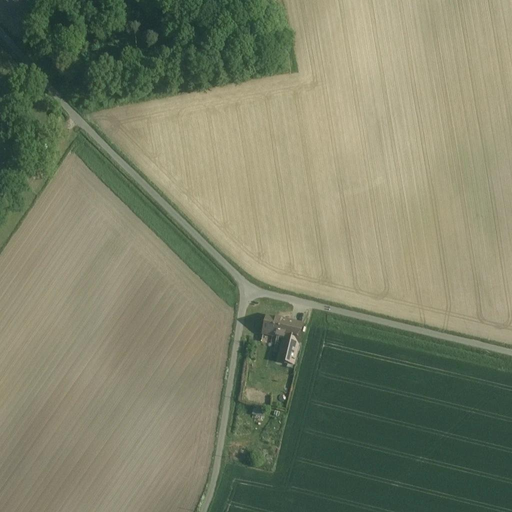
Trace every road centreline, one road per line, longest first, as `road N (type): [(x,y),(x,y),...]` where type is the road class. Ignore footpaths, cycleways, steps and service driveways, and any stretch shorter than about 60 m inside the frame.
road 1 (unclassified): [(0,32),(246,286)]
road 2 (unclassified): [(246,286),(511,353)]
road 3 (unclassified): [(202,511),(223,437),(246,286)]
